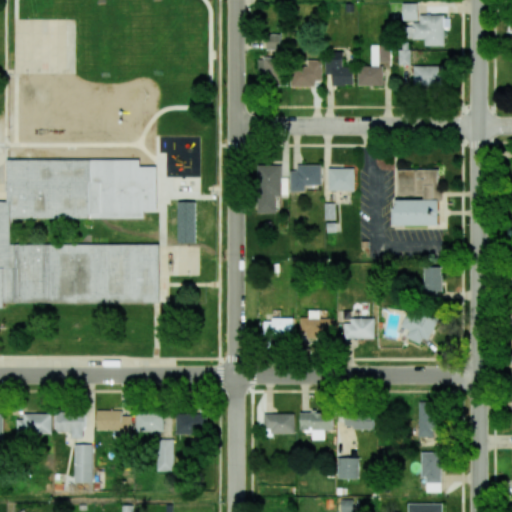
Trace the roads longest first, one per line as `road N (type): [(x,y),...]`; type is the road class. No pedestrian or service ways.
road 1 (tertiary): [(478,511),(480,0)]
road 2 (residential): [(234,511),(235,0)]
road 3 (residential): [(0,374),(480,374)]
road 4 (residential): [(235,126),(511,126)]
